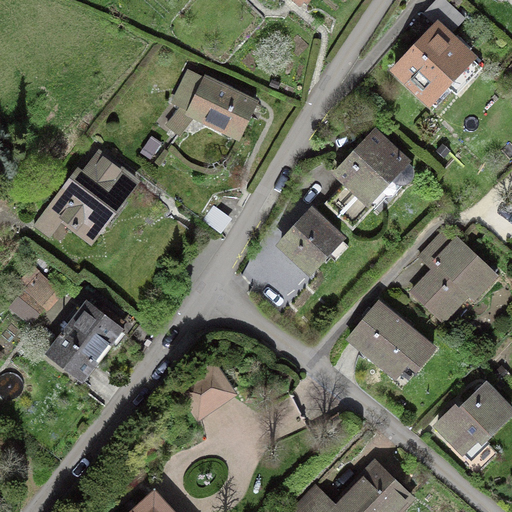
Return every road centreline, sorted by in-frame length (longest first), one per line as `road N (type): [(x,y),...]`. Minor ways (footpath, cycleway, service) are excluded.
road 1 (residential): [(211,289),(387,0)]
road 2 (residential): [(33,511),(211,289)]
road 3 (residential): [(495,511),(312,363)]
road 4 (residential): [(312,363),(450,213)]
road 5 (residential): [(312,363),(211,289)]
